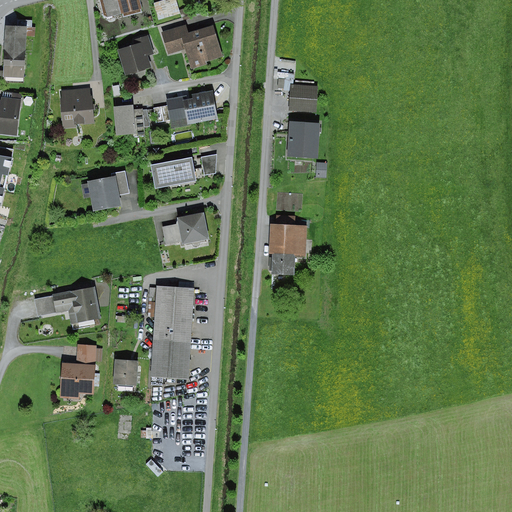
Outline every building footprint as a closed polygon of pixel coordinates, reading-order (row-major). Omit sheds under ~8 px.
[(139,0),(102,0),(107,18),(142,9),(139,0)] [(175,0),(165,0),(154,3),(159,20),(179,14),(175,0)] [(191,23),(162,32),(169,55),(191,49),(196,68),(227,59),(218,28),(195,35),(191,23)] [(29,30),(6,28),(2,79),(25,81),(29,30)] [(138,46),(122,50),(130,78),(156,71),(153,59),(157,58),(152,37),(137,41),(138,46)] [(279,86),(295,85),(295,70),(278,71),(279,86)] [(323,88),(295,86),(293,111),(321,113),(323,88)] [(94,88),(63,91),(67,128),(98,125),(94,88)] [(193,98),(180,101),(185,127),(218,121),(213,91),(192,94),(193,98)] [(23,102),(2,99),(0,101),(0,133),(19,136),(23,102)] [(166,104),(155,106),(157,120),(168,119),(166,104)] [(136,105),(114,107),(116,135),(139,133),(136,105)] [(320,126),(291,124),(289,156),(318,158),(320,126)] [(13,156),(0,152),(0,204),(1,205),(13,156)] [(219,157),(157,167),(161,189),(203,183),(203,177),(219,176),(219,157)] [(329,165),(320,165),(320,176),(329,176),(329,165)] [(111,178),(89,182),(95,213),(123,208),(121,196),(130,194),(126,172),(111,174),(111,178)] [(204,216),(177,220),(181,245),(208,241),(204,216)] [(286,219),(273,218),(270,273),(294,275),(296,258),(304,259),(306,227),(286,226),(286,219)] [(97,289),(38,300),(41,318),(71,312),(73,325),(103,320),(97,289)] [(198,292),(151,289),(150,302),(160,303),(155,376),(192,378),(198,292)] [(81,364),(68,363),(65,399),(84,400),(84,394),(100,395),(102,366),(98,366),(100,347),(83,345),(81,364)] [(144,362),(120,361),(119,387),(143,388),(144,362)]
